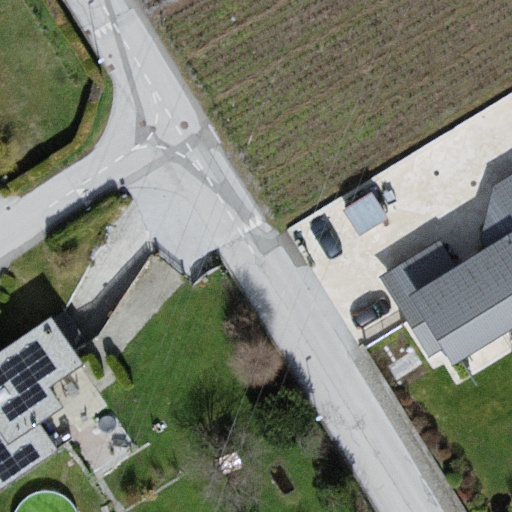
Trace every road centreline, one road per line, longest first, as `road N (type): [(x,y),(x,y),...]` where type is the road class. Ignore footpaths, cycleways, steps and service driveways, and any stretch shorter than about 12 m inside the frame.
road 1 (residential): [(174,126),(411,511)]
road 2 (residential): [(174,126),(0,242)]
road 3 (residential): [(98,0),(174,126)]
